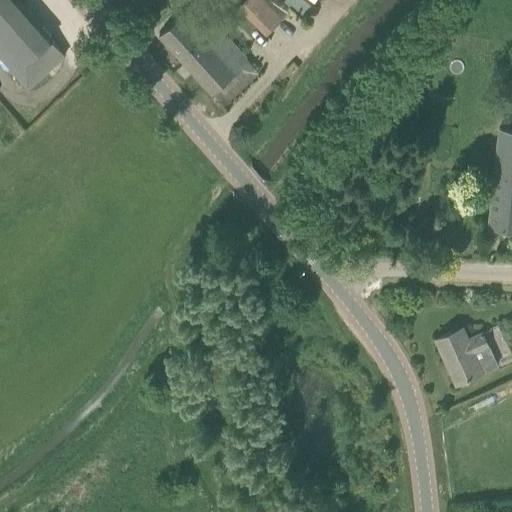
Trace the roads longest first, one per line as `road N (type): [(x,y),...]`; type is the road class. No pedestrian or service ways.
road 1 (tertiary): [(334,285),(83,0)]
road 2 (track): [(266,210),(442,0)]
road 3 (tertiary): [(427,511),(406,392),(380,341),(334,285)]
road 4 (unclassified): [(511,275),(372,269),(334,285)]
